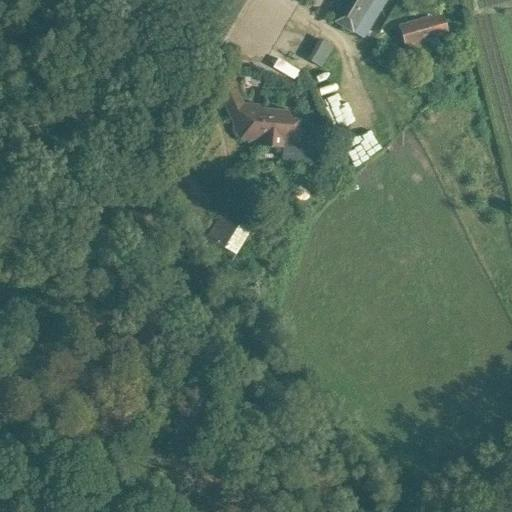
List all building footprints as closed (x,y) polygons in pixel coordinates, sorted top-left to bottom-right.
[(343,0),(331,20),(362,39),(374,17),(365,11),(371,0),(343,0)] [(404,47),(406,47),(407,52),(426,47),(424,42),(447,35),(441,14),(398,26),(404,47)] [(321,66),(331,45),(319,40),(309,60),(321,66)] [(239,141),(257,142),(256,146),(283,149),(281,160),(318,163),(321,132),(310,131),(309,137),(298,136),(299,120),(293,119),(286,111),(287,100),(280,99),(279,110),(261,109),(261,105),(242,104),(230,77),(214,84),(239,141)] [(336,151),(353,170),(373,152),(355,133),(336,151)] [(211,232),(227,241),(238,222),(222,213),(211,232)]
